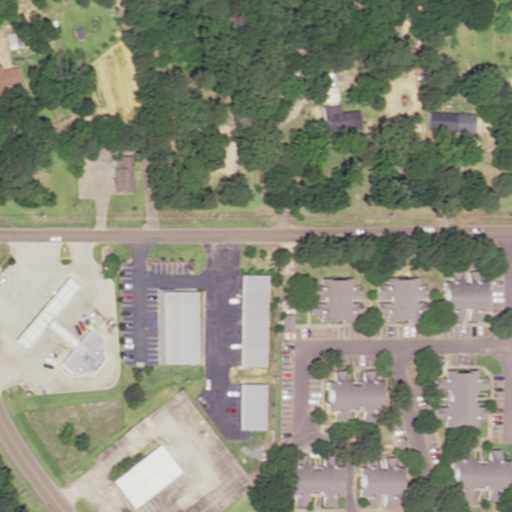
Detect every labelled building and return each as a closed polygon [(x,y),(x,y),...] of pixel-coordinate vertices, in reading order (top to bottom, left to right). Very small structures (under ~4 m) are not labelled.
[(321,105),(322,129),(358,128),(357,109),(338,110),(338,104),(321,105)] [(471,132),(472,113),(427,111),(426,130),(471,132)] [(131,191),(131,154),(112,155),(112,191),(131,191)] [(443,280),(443,320),(460,320),(460,307),(466,307),(466,320),(477,319),(477,310),(484,310),(484,279),(477,279),(477,270),(466,270),(466,282),(460,282),(460,271),(448,271),(448,280),(443,280)] [(266,274),(239,274),(238,365),(265,365),(266,274)] [(375,314),(386,315),(385,319),(415,319),(415,312),(424,312),(424,301),(413,301),(413,296),(424,296),(425,283),(415,283),(415,278),(385,277),(385,284),(375,284),(375,314)] [(359,313),(359,283),(350,283),(350,278),(319,278),(319,284),(312,284),(312,314),(319,314),(319,320),(350,320),(350,313),(359,313)] [(197,362),(196,290),(161,291),(161,363),(197,362)] [(292,313),(281,313),(281,331),(292,332),(292,313)] [(108,342),(88,326),(75,342),(71,338),(66,343),(71,347),(61,359),(81,375),(108,342)] [(326,410),(333,410),(332,421),(345,421),(345,410),(362,410),(362,420),(371,420),(372,405),(379,405),(380,380),(372,380),(372,369),(361,369),(361,381),(344,381),(344,369),(332,369),(332,380),(326,380),(326,410)] [(472,369),(442,369),(443,377),(432,377),(432,390),(443,390),(444,406),(433,406),(433,418),(443,418),(443,425),(473,424),(473,418),(483,418),(483,405),(471,406),(471,389),(483,388),(483,376),(473,376),(472,369)] [(264,383),(237,383),(237,428),(264,429),(264,383)] [(179,471),(158,444),(109,480),(130,507),(179,471)] [(450,459),(451,487),(457,487),(457,499),(469,499),(469,489),(485,489),(485,500),(503,499),(502,459),(498,459),(498,449),(486,449),(486,460),(469,460),(469,449),(462,449),(462,459),(450,459)] [(340,465),(333,465),(333,455),(322,455),(322,466),(305,466),(305,454),(292,454),(292,464),(287,464),(287,494),(292,494),(292,505),(304,505),(304,494),(321,495),(321,505),(333,505),(333,495),(340,495),(340,465)] [(359,496),(364,496),(364,506),(376,506),(376,494),(381,494),(381,506),(398,506),(398,466),(395,466),(395,457),(365,457),(365,466),(359,466),(359,496)]
